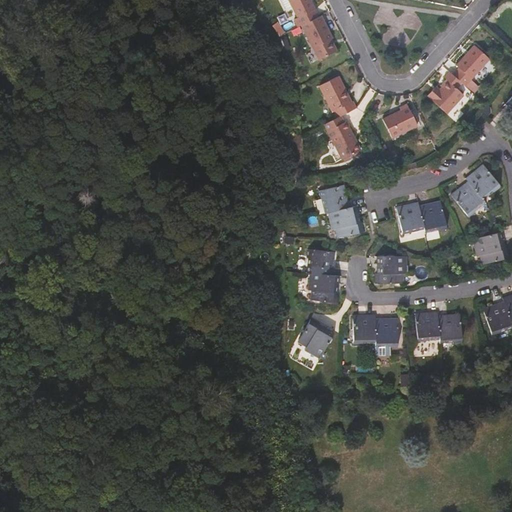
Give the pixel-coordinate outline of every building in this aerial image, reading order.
[(321,17),(313,0),(283,0),(288,9),(295,6),(301,18),(299,19),(302,26),(318,19),(321,17)] [(328,39),(318,19),(302,26),(298,28),(315,63),(328,57),(322,42),(328,39)] [(464,87),(489,60),(473,47),(456,66),(459,69),(452,77),(462,85),(464,87)] [(442,89),(439,92),(435,89),(428,97),(431,100),(431,102),(446,115),(463,97),(457,91),(462,85),(452,77),(448,74),(443,79),(445,81),(440,88),(442,89)] [(347,105),(335,80),(317,88),(330,114),(328,115),(332,122),(342,117),(352,112),(349,105),(347,105)] [(417,127),(407,106),(399,110),(400,113),(382,122),(391,140),(417,127)] [(360,156),(359,153),(361,152),(348,123),(345,124),(342,117),(332,122),(324,126),(340,162),(344,160),(345,163),(360,156)] [(482,198),(493,189),(495,192),(501,186),(483,165),(477,171),(478,172),(473,176),(471,174),(466,179),(468,181),(462,186),(463,188),(458,192),(457,191),(451,196),(469,217),(475,212),(473,209),(484,200),(482,198)] [(344,201),(342,194),(344,194),(342,185),(317,191),(319,200),(323,199),(327,213),(329,212),(333,230),(336,229),(338,238),(363,232),(360,222),(354,224),(352,215),(357,214),(355,207),(350,208),(348,201),(344,201)] [(447,228),(440,201),(432,203),(433,205),(426,206),(426,204),(419,205),(418,203),(410,205),(410,207),(405,209),(404,207),(397,209),(403,236),(412,234),(411,230),(424,227),(424,230),(438,227),(439,230),(447,228)] [(497,251),(495,242),(501,241),(499,233),(473,240),(477,256),(479,255),(482,265),(507,259),(505,249),(497,251)] [(328,268),(328,260),(330,260),(331,252),(306,250),(305,258),(309,259),(307,273),(310,274),(331,276),(332,269),(328,268)] [(407,274),(406,256),(378,257),(378,265),(385,265),(385,274),(378,274),(378,284),(404,283),(403,274),(407,274)] [(336,284),(337,277),(331,276),(310,274),(308,290),(311,290),(311,300),(336,303),(337,293),(330,292),(330,284),(336,284)] [(511,298),(511,299),(510,296),(503,298),(504,302),(511,322),(511,321),(511,298)] [(511,322),(504,302),(497,304),(497,307),(493,309),(492,307),(483,310),(492,336),(501,333),(499,330),(511,326),(511,322)] [(440,338),(438,315),(438,313),(430,313),(430,316),(423,316),(423,315),(416,316),(418,343),(426,343),(426,339),(440,338)] [(462,342),(460,314),(451,314),(451,317),(445,317),(445,315),(438,315),(440,338),(440,340),(453,339),(453,343),(462,342)] [(375,341),(375,319),(376,316),(367,316),(367,319),(361,319),(361,318),(353,317),(353,345),(361,346),(361,341),(375,341)] [(398,346),(398,319),(389,319),(389,321),(382,321),(382,319),(375,319),(375,341),(375,344),(390,344),(390,347),(398,346)] [(320,359),(333,334),(327,331),(324,337),(315,332),(318,326),(310,321),(298,343),(306,348),(305,351),(320,359)]
